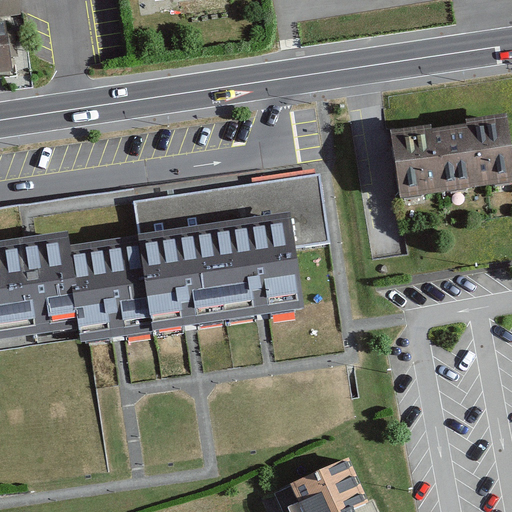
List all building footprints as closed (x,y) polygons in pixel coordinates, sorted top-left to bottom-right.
[(25,0),(0,0),(0,15),(28,11),(25,0)] [(0,76),(19,74),(13,29),(0,31),(0,76)] [(511,133),(510,115),(391,130),(400,197),(511,183),(511,133)] [(324,312),(304,175),(0,211),(0,484),(105,472),(87,345),(324,312)] [(368,511),(343,458),(274,489),(284,511),(368,511)]
